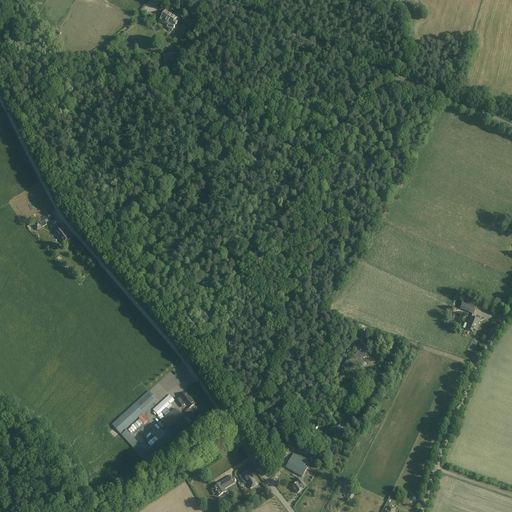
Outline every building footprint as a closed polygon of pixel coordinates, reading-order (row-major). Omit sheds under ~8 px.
[(399,4),(393,0),(389,5),(395,9),(399,4)] [(422,16),(420,10),(411,13),(412,19),(422,16)] [(149,11),(146,17),(152,20),(155,15),(149,11)] [(177,18),(166,12),(160,20),(169,25),(167,27),(172,31),(178,22),(175,20),(177,18)] [(178,54),(164,55),(165,63),(179,61),(178,54)] [(48,221),(45,217),(38,221),(42,227),(47,225),(46,223),(48,221)] [(71,239),(62,226),(53,233),(63,246),(71,239)] [(478,305),(464,300),(460,309),(474,314),(478,305)] [(475,319),(470,317),(466,329),(472,332),(473,330),(476,331),(481,320),(476,318),(475,319)] [(368,351),(360,346),(356,350),(358,351),(353,358),(352,358),(351,359),(349,357),(342,367),(348,371),(354,364),(355,363),(361,367),(365,362),(362,360),(368,351)] [(344,387),(337,383),(334,389),(331,388),(330,390),(340,395),(344,387)] [(157,400),(149,391),(112,425),(120,434),(157,400)] [(195,404),(187,393),(180,398),(178,400),(181,406),(182,405),(184,408),(187,406),(189,409),(195,404)] [(174,401),(169,395),(153,410),(158,416),(171,403),(174,401)] [(189,424),(175,409),(160,422),(174,438),(189,424)] [(331,424),(333,420),(322,415),(320,418),(331,424)] [(345,426),(340,423),(336,428),(341,431),(345,426)] [(309,452),(299,448),(297,451),(307,456),(309,452)] [(310,463),(293,453),(284,470),(301,480),(310,463)] [(252,476),(248,470),(241,475),(250,489),(258,484),(253,475),(252,476)] [(234,483),(231,478),(214,488),(219,496),(226,492),(225,490),(234,483)] [(302,485),(299,482),(297,483),(296,485),(294,482),(291,485),(292,487),(297,494),(302,490),(302,489),(304,487),(302,485)]
